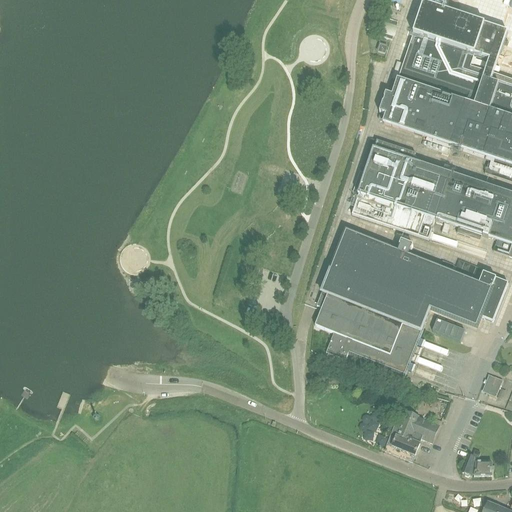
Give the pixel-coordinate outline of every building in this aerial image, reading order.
[(420,13),(413,36),(475,57),(494,63),(502,39),(420,13)] [(379,29),(394,34),(396,29),(381,23),(379,29)] [(382,32),(380,37),(392,41),(393,36),(382,32)] [(391,79),(379,116),(385,118),(383,124),(444,145),(443,148),(451,150),(452,147),(490,160),(485,175),(511,184),(511,80),(472,67),(475,57),(413,36),(397,82),(391,79)] [(377,52),(384,55),(387,48),(379,45),(377,52)] [(358,195),(351,217),(389,229),(428,242),(435,221),(458,229),(457,234),(480,242),(482,237),(496,242),(493,253),(509,258),(511,248),(511,197),(451,178),(443,175),(412,165),(415,154),(377,141),(371,139),(366,152),(353,194),(358,195)] [(349,354),(404,376),(406,371),(410,372),(413,365),(408,364),(409,362),(414,364),(416,357),(412,355),(412,354),(417,356),(419,349),(415,347),(420,348),(422,342),(418,340),(429,311),(476,330),(480,319),(484,321),(484,320),(491,323),(492,324),(508,285),(485,276),(481,287),(408,258),(410,252),(411,253),(413,248),(401,243),(399,248),(400,249),(398,254),(346,233),(317,308),(322,310),(315,328),(334,335),(326,355),(345,362),(349,354)] [(460,343),(464,333),(437,322),(433,332),(460,343)] [(425,348),(450,357),(453,351),(427,342),(425,348)] [(448,368),(451,361),(425,350),(422,357),(448,368)] [(414,374),(441,382),(444,375),(417,366),(414,374)] [(493,378),(488,384),(488,391),(486,395),(488,396),(496,399),(503,382),(495,379),(493,378)] [(384,452),(412,463),(421,440),(432,445),(439,428),(418,420),(419,418),(406,413),(400,428),(395,426),(384,452)] [(474,464),(476,464),(477,464),(481,454),(475,452),(472,458),(469,457),(461,474),(464,475),(465,477),(468,478),(469,477),(471,478),(474,464)] [(477,464),(476,464),(473,477),(491,477),(491,464),(477,464)]
